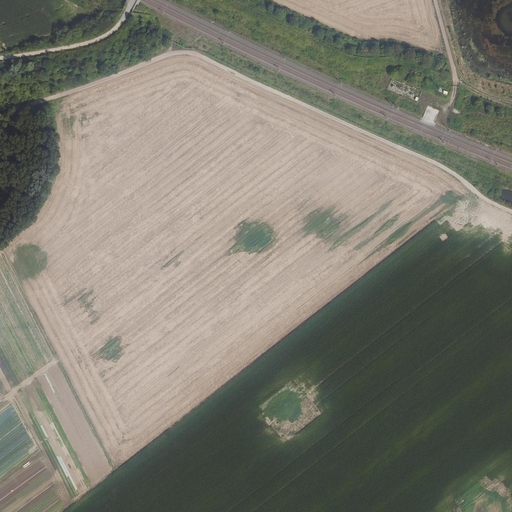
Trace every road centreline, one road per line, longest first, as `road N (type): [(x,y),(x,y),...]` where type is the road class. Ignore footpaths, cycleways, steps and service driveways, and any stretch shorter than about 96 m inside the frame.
road 1 (track): [(511,211),(433,162),(196,53),(162,55),(0,117)]
road 2 (track): [(0,58),(92,42),(118,28),(134,0)]
road 3 (track): [(433,0),(455,86),(443,123)]
